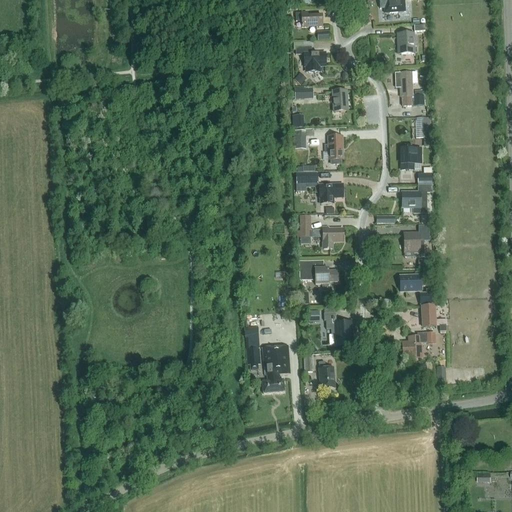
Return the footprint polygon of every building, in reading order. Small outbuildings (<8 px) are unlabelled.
[(379,0),(380,10),(384,10),(385,14),(405,13),(404,0),(379,0)] [(302,29),(322,28),(322,16),(308,17),(307,14),(295,14),(296,22),(302,22),(302,29)] [(329,32),(317,33),(318,42),(330,41),(329,32)] [(398,35),(398,44),(399,55),(413,54),(413,34),(398,35)] [(303,56),(304,67),(305,67),(305,74),(320,73),(320,67),(326,67),(325,55),(312,55),(311,48),(303,48),(303,43),(293,44),(293,52),(295,52),(296,56),(303,56)] [(301,85),(306,78),(300,74),(295,81),(301,85)] [(401,98),(412,98),(410,74),(396,75),(396,88),(401,88),(401,98)] [(313,100),(313,89),(295,90),(295,101),(313,100)] [(334,113),(347,112),(345,92),(333,93),(334,113)] [(305,132),(296,132),(297,150),(306,150),(305,132)] [(341,163),(341,160),(342,160),(341,139),(329,139),(330,160),(331,160),(331,163),(333,165),(339,165),(341,163)] [(420,165),(420,156),(420,150),(401,151),(401,171),(413,170),(413,165),(420,165)] [(318,174),(296,175),(296,185),(318,185),(318,174)] [(419,187),(432,186),(432,176),(419,176),(419,187)] [(319,200),(319,205),(333,204),(332,198),(343,198),(342,185),(318,186),(319,200)] [(427,215),(427,213),(427,194),(402,195),(402,209),(413,209),(413,215),(427,215)] [(310,238),(310,217),(299,217),(299,231),(298,231),(298,238),(310,238)] [(328,231),(328,228),(322,228),(323,248),(324,250),(331,250),(333,248),(333,243),(343,243),(343,231),(328,231)] [(404,234),(404,254),(420,254),(420,244),(429,243),(429,228),(418,228),(418,234),(404,234)] [(428,261),(418,261),(418,269),(428,270),(428,261)] [(329,283),(338,283),(337,272),(328,272),(328,270),(324,270),(323,262),(300,263),(300,281),(315,281),(315,286),(321,286),(323,289),(327,289),(329,285),(329,283)] [(426,287),(426,277),(400,277),(400,293),(421,292),(421,287),(426,287)] [(426,294),(420,294),(420,305),(434,305),(433,291),(426,291),(426,294)] [(309,293),(301,293),(302,305),(309,305),(309,293)] [(436,328),(435,306),(421,307),(422,328),(436,328)] [(307,312),(307,322),(319,322),(318,311),(307,312)] [(336,325),(336,316),(325,316),(325,322),(327,322),(327,331),(331,331),(332,336),(334,336),(335,350),(354,349),(353,324),(350,324),(336,325)] [(261,365),(257,325),(243,326),(247,366),(249,366),(250,373),(258,373),(258,365),(261,365)] [(417,334),(417,338),(409,338),(409,344),(403,344),(404,356),(410,356),(410,359),(422,358),(421,344),(435,344),(434,334),(417,334)] [(278,375),(290,374),(288,348),(262,349),(264,376),(267,376),(268,382),(262,382),(263,395),(284,393),(283,381),(278,381),(278,375)] [(303,358),(304,373),(314,373),(313,357),(303,358)] [(320,391),(334,389),(333,369),(325,370),(325,363),(319,364),(319,370),(320,391)] [(446,382),(445,368),(436,368),(437,383),(446,382)]
